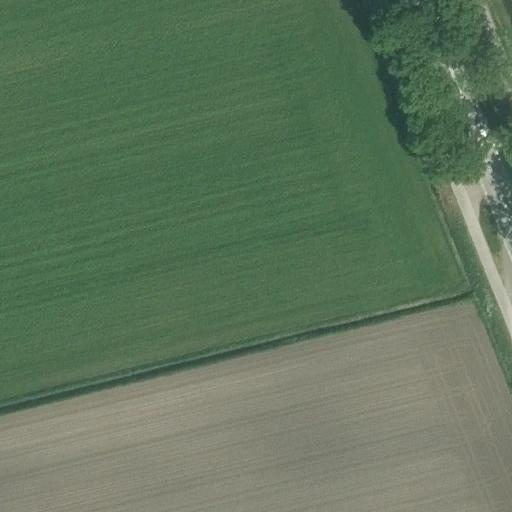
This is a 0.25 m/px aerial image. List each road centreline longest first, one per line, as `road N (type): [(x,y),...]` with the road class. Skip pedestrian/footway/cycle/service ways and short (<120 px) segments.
road 1 (unclassified): [(511,339),(453,190),(491,178)]
road 2 (primary): [(491,178),(420,0)]
